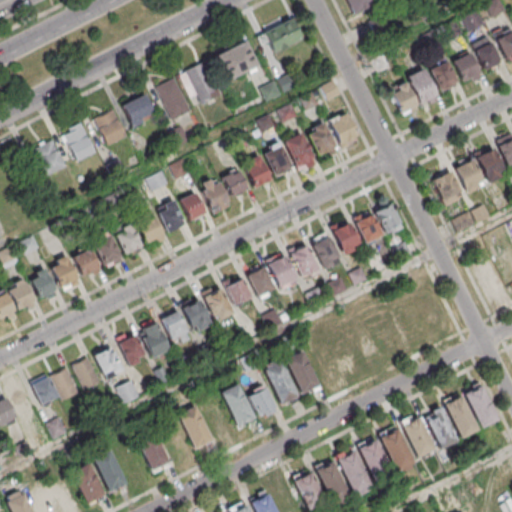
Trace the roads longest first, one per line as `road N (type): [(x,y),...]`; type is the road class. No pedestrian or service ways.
road 1 (residential): [(0,359),(511,97)]
road 2 (residential): [(511,398),(314,0)]
road 3 (residential): [(511,327),(149,511)]
road 4 (tertiary): [(0,117),(229,0)]
road 5 (tertiary): [(108,0),(0,55)]
